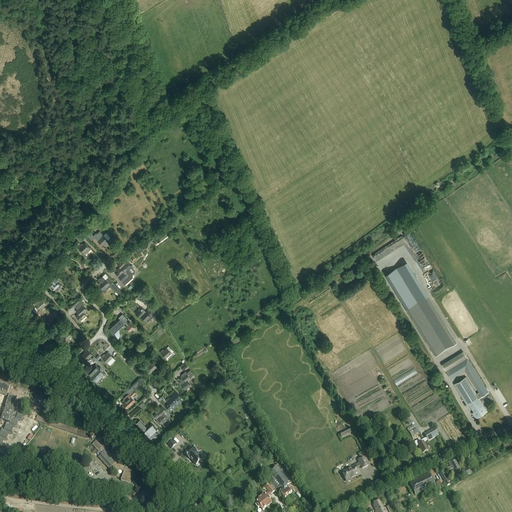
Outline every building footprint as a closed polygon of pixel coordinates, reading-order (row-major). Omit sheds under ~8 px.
[(107,234),(106,233),(103,235),(100,231),(97,234),(96,233),(93,236),(90,232),(86,235),(92,241),(95,238),(103,246),(108,240),(110,238),(110,237),(107,234)] [(78,240),(72,245),(75,248),(81,243),(78,240)] [(91,249),(85,243),(83,244),(82,243),(78,247),(85,254),(91,249)] [(122,283),(125,285),(132,278),(132,276),(128,270),(131,267),(126,262),(127,262),(124,258),(117,265),(119,268),(117,270),(120,273),(117,276),(123,283),(122,283)] [(50,281),(48,283),(50,285),(55,290),(56,292),(59,289),(62,286),(57,281),(58,280),(55,276),(50,281)] [(107,289),(109,287),(111,288),(111,287),(116,292),(119,290),(107,278),(105,279),(103,277),(101,279),(100,279),(99,279),(99,281),(100,282),(98,284),(101,287),(101,288),(100,289),(100,290),(101,291),(101,292),(102,292),(103,293),(104,293),(105,292),(106,292),(107,291),(107,290),(107,289)] [(139,293),(136,298),(142,301),(145,296),(139,293)] [(406,308),(435,355),(457,341),(428,295),(406,308)] [(42,299),(39,302),(38,300),(34,304),(40,310),(47,304),(42,299)] [(86,310),(82,306),(76,311),(79,314),(76,316),(80,321),(86,316),(84,313),(86,310)] [(147,323),(156,315),(150,308),(146,312),(144,310),(141,307),(138,310),(134,313),(139,317),(140,316),(147,323)] [(109,330),(113,334),(114,332),(118,339),(119,338),(119,337),(119,336),(119,334),(119,333),(119,332),(118,330),(117,329),(124,323),(125,324),(125,323),(127,325),(126,327),(130,332),(135,328),(130,323),(128,324),(126,322),(128,320),(122,314),(118,318),(120,319),(109,330)] [(64,333),(63,332),(60,335),(66,341),(72,336),(67,331),(64,333)] [(164,350),(163,349),(160,352),(166,359),(173,351),(169,346),(164,350)] [(89,350),(82,356),(87,360),(93,354),(89,350)] [(105,355),(104,354),(101,357),(107,363),(113,357),(108,352),(105,355)] [(106,368),(99,361),(98,363),(105,369),(106,368)] [(149,375),(152,371),(158,366),(153,361),(150,364),(149,362),(146,365),(149,368),(145,371),(149,375)] [(96,366),(88,374),(96,383),(105,375),(103,373),(103,372),(102,371),(102,372),(96,366)] [(192,385),(188,380),(191,378),(186,372),(181,375),(184,379),(180,383),(185,390),(192,385)] [(466,377),(454,385),(467,406),(469,405),(474,413),(472,414),(475,419),(488,411),(479,398),(482,397),(479,392),(477,393),(466,377)] [(127,408),(135,400),(132,397),(136,393),(133,391),(135,388),(134,387),(137,385),(137,386),(139,385),(143,381),(140,378),(128,389),(131,392),(129,394),(123,399),(126,401),(123,404),(127,408)] [(0,401),(5,403),(10,387),(0,383),(0,401)] [(168,403),(165,406),(170,412),(183,400),(175,391),(171,395),(173,396),(170,398),(169,397),(166,400),(168,403)] [(0,446),(2,447),(5,439),(7,440),(10,433),(12,434),(15,426),(17,427),(19,422),(20,420),(23,421),(24,416),(14,413),(15,409),(13,409),(17,398),(9,395),(5,407),(6,407),(3,415),(0,413),(0,423),(2,424),(3,422),(7,423),(5,430),(2,430),(0,436),(0,446)] [(140,408),(139,406),(130,414),(132,418),(141,409),(140,408)] [(156,420),(157,418),(158,419),(155,421),(160,426),(170,416),(162,407),(156,412),(158,413),(154,417),(156,420)] [(154,431),(156,429),(152,424),(147,429),(139,420),(135,424),(147,437),(148,436),(151,439),(157,434),(154,431)] [(64,431),(80,436),(81,431),(65,425),(64,431)] [(350,428),(339,433),(342,438),(352,433),(350,428)] [(428,442),(439,435),(435,428),(424,435),(426,438),(428,441),(428,442)] [(99,437),(94,432),(89,436),(95,442),(92,445),(101,455),(98,457),(109,469),(112,466),(117,472),(120,470),(122,471),(124,472),(121,481),(129,484),(133,471),(125,468),(123,467),(117,459),(123,454),(118,448),(112,454),(109,451),(107,449),(108,449),(106,447),(106,446),(98,438),(99,437)] [(418,445),(423,454),(428,451),(424,443),(428,441),(426,438),(421,441),(420,439),(414,443),(416,447),(418,445)] [(171,440),(166,444),(172,450),(177,445),(171,440)] [(194,464),(199,459),(198,459),(200,457),(194,451),(195,451),(190,445),(182,453),(187,458),(187,457),(194,464)] [(346,468),(347,470),(342,473),(346,482),(347,481),(348,482),(351,481),(350,480),(360,475),(356,468),(360,466),(362,469),(368,466),(364,458),(358,461),(359,463),(350,467),(350,466),(346,468)] [(448,463),(451,467),(439,473),(446,487),(449,486),(443,474),(452,469),(454,474),(460,471),(457,464),(458,463),(456,459),(448,463)] [(291,483),(278,465),(266,475),(284,499),(292,492),(287,486),(291,483)] [(414,481),(414,482),(410,484),(415,495),(435,485),(430,474),(414,481)] [(445,488),(442,481),(436,483),(439,489),(441,488),(442,489),(445,488)] [(257,503),(257,504),(255,505),(258,509),(260,507),(263,511),(272,504),(267,498),(274,492),(269,485),(265,487),(269,491),(258,499),(259,501),(257,503)] [(374,505),(373,505),(376,511),(375,511),(386,511),(385,508),(383,509),(379,500),(373,503),(374,505)]
